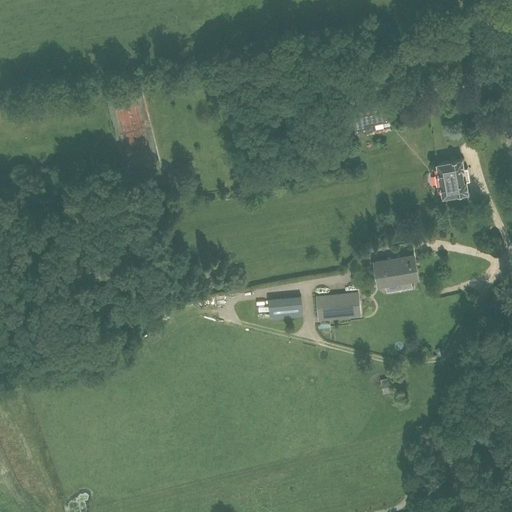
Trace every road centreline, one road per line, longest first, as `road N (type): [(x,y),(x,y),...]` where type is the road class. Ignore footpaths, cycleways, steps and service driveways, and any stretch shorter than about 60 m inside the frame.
road 1 (tertiary): [(467,511),(469,401),(511,298)]
road 2 (tertiary): [(511,121),(488,0)]
